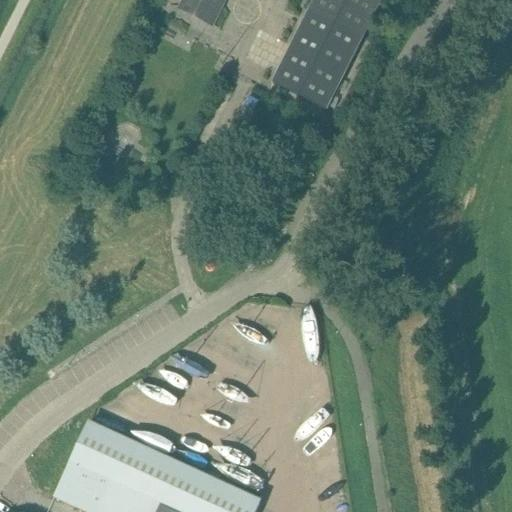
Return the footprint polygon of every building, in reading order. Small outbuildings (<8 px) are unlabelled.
[(181,0),(176,10),(213,28),(227,0),(181,0)] [(325,114),(381,0),(315,0),(272,86),(325,114)] [(497,22),(480,55),(494,62),(511,29),(497,22)] [(478,111),(493,122),(501,112),(485,101),(478,111)] [(89,425),(54,501),(77,511),(255,511),(260,503),(89,425)]
